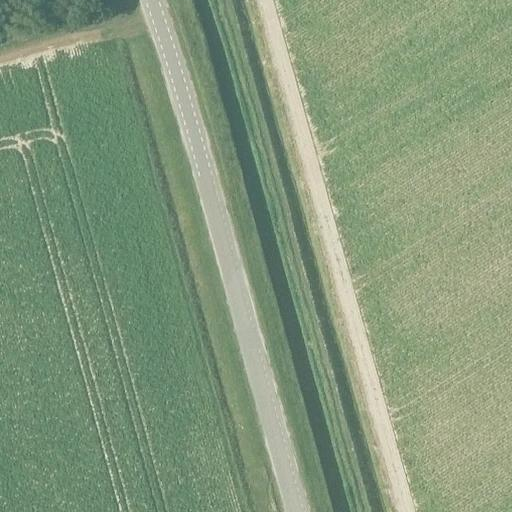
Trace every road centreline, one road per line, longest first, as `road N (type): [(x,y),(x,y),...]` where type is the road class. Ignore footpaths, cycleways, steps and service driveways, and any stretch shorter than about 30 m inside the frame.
road 1 (secondary): [(295,511),(149,0)]
road 2 (track): [(361,511),(218,0)]
